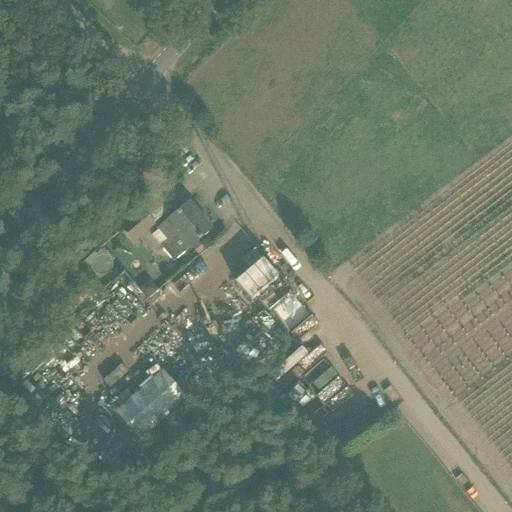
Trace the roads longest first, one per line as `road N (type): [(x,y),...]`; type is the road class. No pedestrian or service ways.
road 1 (track): [(493,511),(151,74),(115,49),(72,0)]
road 2 (tertiary): [(0,238),(220,0)]
